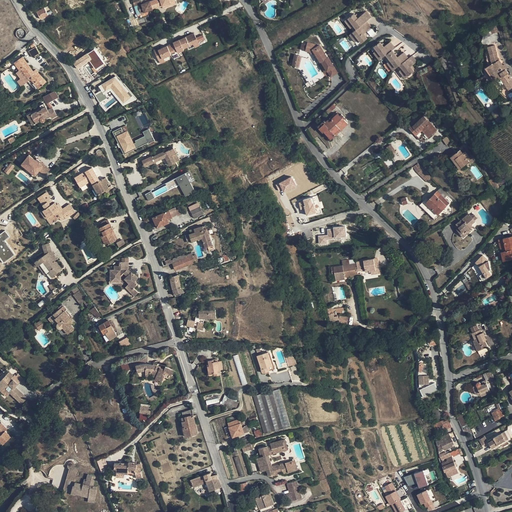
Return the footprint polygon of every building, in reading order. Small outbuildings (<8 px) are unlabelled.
[(150,1),(138,5),(140,11),(143,10),(144,13),(152,10),(152,9),(150,1)] [(45,8),(38,11),(40,14),(38,15),(40,19),(48,15),(45,8)] [(354,14),(344,21),(350,30),(353,28),(355,31),(350,36),(355,43),(358,41),(361,45),(368,40),(363,34),(372,28),(367,22),(373,18),(368,11),(358,18),(354,14)] [(58,28),(60,35),(78,29),(79,28),(77,21),(58,28)] [(497,25),(490,27),(491,34),(499,32),(497,25)] [(78,29),(60,35),(62,39),(71,36),(76,45),(84,40),(78,29)] [(185,35),(179,38),(184,48),(193,44),(198,42),(196,38),(194,33),(186,36),(185,35)] [(179,38),(173,41),(173,42),(167,45),(172,54),(178,51),(178,52),(184,50),(184,48),(179,38)] [(33,47),(29,51),(32,56),(39,51),(33,41),(30,43),(33,47)] [(381,41),(373,47),(377,51),(374,53),(379,60),(385,56),(393,50),(396,48),(391,42),(385,46),(381,41)] [(311,53),(316,55),(320,62),(321,61),(327,71),(334,67),(328,57),(327,58),(319,45),(307,42),(307,44),(305,50),(305,51),(311,52),(311,53)] [(153,50),(158,60),(159,60),(163,58),(172,54),(167,45),(167,44),(157,48),(154,49),(154,50),(153,50)] [(486,68),(495,82),(501,79),(509,90),(511,87),(511,79),(508,74),(508,73),(506,69),(503,65),(499,60),(497,57),(497,53),(495,45),(488,47),(490,55),(491,55),(492,61),(493,63),(486,68)] [(89,50),(73,62),(77,69),(94,57),(100,65),(107,60),(97,46),(89,51),(89,50)] [(398,57),(393,50),(385,56),(389,62),(387,63),(395,74),(398,71),(405,80),(415,73),(412,67),(418,63),(412,55),(409,57),(405,52),(398,57)] [(33,71),(23,56),(14,62),(20,70),(21,69),(25,75),(21,78),(25,84),(28,82),(36,91),(39,88),(47,82),(38,73),(36,75),(33,71)] [(107,60),(100,65),(103,69),(110,64),(107,60)] [(132,96),(115,76),(102,84),(106,90),(111,87),(125,102),(132,96)] [(55,91),(46,95),(48,100),(49,102),(50,102),(58,97),(55,91)] [(107,98),(103,92),(96,96),(100,102),(107,98)] [(37,111),(31,114),(36,123),(41,120),(41,121),(42,121),(43,121),(44,121),(44,120),(45,120),(45,119),(45,118),(46,117),(47,118),(51,115),(52,118),(57,115),(54,110),(49,113),(48,110),(44,103),(40,106),(42,109),(37,112),(37,111)] [(335,103),(326,111),(328,114),(336,107),(335,106),(337,104),(335,103)] [(495,110),(491,113),(496,120),(500,116),(495,110)] [(36,123),(31,113),(27,115),(32,125),(36,123)] [(324,120),(318,126),(323,132),(324,131),(331,138),(348,123),(344,119),(345,118),(341,114),(340,115),(338,113),(331,119),(330,117),(326,121),(324,120)] [(423,125),(428,120),(425,116),(419,121),(423,125)] [(418,120),(410,127),(420,139),(426,134),(429,137),(437,130),(428,120),(423,125),(418,120)] [(120,126),(111,130),(123,156),(154,141),(148,129),(142,132),(144,135),(132,141),(127,130),(123,132),(120,126)] [(395,151),(391,145),(387,147),(391,154),(395,151)] [(175,154),(177,153),(173,147),(170,150),(169,149),(164,152),(163,151),(153,156),(153,155),(142,160),(145,166),(155,162),(165,156),(170,165),(179,161),(175,154)] [(460,150),(451,157),(460,169),(469,162),(467,159),(469,157),(467,154),(465,152),(463,153),(460,150)] [(26,168),(35,175),(43,166),(40,164),(39,163),(35,160),(29,155),(22,164),(26,168)] [(43,166),(39,171),(45,175),(50,169),(42,162),(40,164),(43,166)] [(15,167),(10,163),(5,171),(9,175),(15,167)] [(418,163),(413,166),(417,173),(418,172),(424,169),(418,163)] [(35,175),(26,168),(25,169),(34,177),(35,175)] [(75,177),(79,185),(84,183),(85,185),(98,177),(92,168),(75,177)] [(433,177),(424,169),(418,172),(428,182),(433,177)] [(185,172),(174,178),(177,184),(178,183),(180,182),(184,180),(182,176),(186,174),(185,172)] [(184,180),(180,182),(187,195),(194,191),(190,183),(193,181),(189,173),(186,174),(182,176),(184,180)] [(103,179),(103,178),(93,184),(95,187),(99,194),(105,190),(108,188),(109,187),(106,184),(109,182),(106,177),(103,179)] [(284,193),(296,187),(292,177),(279,183),(284,193)] [(494,177),(489,180),(493,186),(498,183),(494,177)] [(313,178),(314,196),(307,199),(299,202),(300,210),(304,208),(307,216),(311,214),(315,214),(315,216),(319,215),(323,214),(323,204),(322,201),(320,201),(316,193),(326,189),(326,187),(325,183),(321,183),(318,178),(313,178)] [(187,195),(180,182),(178,183),(185,196),(187,195)] [(438,190),(441,194),(445,198),(448,194),(441,187),(438,190)] [(145,194),(149,201),(155,197),(151,190),(145,194)] [(438,198),(440,196),(442,198),(441,200),(447,206),(450,203),(438,190),(434,194),(438,198)] [(46,209),(41,212),(46,218),(51,215),(55,221),(64,215),(66,218),(75,212),(70,204),(63,209),(61,210),(57,205),(55,202),(53,203),(49,197),(50,196),(47,192),(39,197),(42,201),(41,202),(46,209)] [(432,209),(428,213),(435,219),(447,206),(441,200),(442,198),(440,196),(438,198),(434,194),(426,203),(432,209)] [(199,202),(188,207),(190,210),(200,206),(199,202)] [(200,206),(190,210),(194,218),(204,213),(200,206)] [(153,217),(157,227),(169,222),(168,219),(178,214),(176,210),(175,207),(168,210),(153,217)] [(78,212),(73,218),(76,221),(81,215),(78,212)] [(468,215),(456,224),(461,230),(459,232),(463,237),(469,232),(468,231),(470,229),(473,226),(472,224),(475,221),(474,220),(471,216),(470,214),(470,215),(468,216),(468,215)] [(51,215),(46,218),(51,224),(55,221),(51,215)] [(102,236),(106,245),(116,240),(111,231),(113,230),(114,230),(110,222),(109,223),(108,219),(102,222),(102,223),(98,225),(103,235),(102,236)] [(190,234),(185,235),(187,242),(202,237),(205,247),(208,246),(209,250),(213,249),(212,245),(212,244),(207,228),(206,228),(205,225),(189,230),(190,234)] [(346,237),(345,227),(327,228),(327,235),(317,235),(318,244),(328,243),(327,239),(346,237)] [(0,258),(3,263),(14,256),(5,240),(10,237),(6,231),(0,233),(0,258)] [(511,236),(503,238),(506,251),(501,252),(503,261),(511,258),(511,236)] [(123,239),(116,242),(120,249),(127,246),(123,239)] [(42,245),(45,254),(49,252),(51,250),(49,243),(42,245)] [(49,252),(51,255),(52,255),(55,260),(57,259),(52,251),(51,250),(49,252)] [(45,254),(35,262),(38,266),(40,264),(47,274),(49,272),(53,277),(62,269),(59,265),(55,260),(54,261),(51,256),(51,255),(49,252),(45,254)] [(175,263),(173,264),(176,270),(195,262),(192,255),(192,253),(185,256),(186,258),(175,263)] [(175,263),(186,258),(185,256),(184,254),(173,259),(175,263)] [(483,255),(473,263),(487,279),(491,275),(488,271),(491,268),(486,263),(488,261),(483,255)] [(364,263),(357,265),(358,270),(362,270),(366,270),(366,271),(371,271),(376,270),(376,268),(380,268),(378,261),(375,261),(374,258),(364,260),(364,263)] [(343,264),(345,277),(349,276),(359,274),(358,270),(357,265),(357,263),(350,264),(349,259),(342,260),(343,264)] [(111,270),(111,279),(121,279),(121,276),(124,273),(127,276),(125,279),(129,283),(127,285),(132,289),(134,287),(138,283),(135,281),(138,278),(134,274),(133,274),(131,272),(130,274),(126,270),(128,269),(129,268),(129,261),(122,261),(119,261),(119,266),(115,265),(114,270),(111,270)] [(40,264),(38,266),(45,276),(47,274),(40,264)] [(343,264),(331,266),(332,274),(335,274),(336,281),(345,279),(343,264)] [(178,274),(170,277),(172,289),(174,295),(184,292),(181,287),(180,284),(180,281),(179,279),(178,274)] [(132,289),(130,291),(134,296),(138,292),(134,287),(132,289)] [(80,304),(86,300),(80,291),(74,295),(80,304)] [(88,300),(84,303),(89,309),(92,306),(88,300)] [(63,306),(54,314),(56,317),(55,318),(56,319),(59,323),(58,324),(57,324),(57,325),(57,326),(58,327),(59,328),(60,328),(61,328),(62,328),(63,327),(68,333),(74,328),(71,325),(71,324),(70,319),(70,318),(73,317),(63,306)] [(203,323),(205,317),(216,317),(216,309),(199,310),(199,313),(197,313),(196,317),(199,318),(198,322),(197,325),(197,328),(203,329),(205,323),(203,323)] [(329,314),(329,311),(326,311),(330,322),(334,321),(332,313),(329,314)] [(338,323),(347,324),(348,317),(339,316),(338,323)] [(188,319),(186,326),(194,327),(194,325),(195,321),(188,319)] [(44,325),(40,320),(35,324),(39,329),(44,325)] [(108,320),(99,326),(104,334),(106,333),(110,339),(117,336),(108,320)] [(497,323),(490,326),(492,332),(499,329),(497,323)] [(476,325),(471,328),(473,333),(472,333),(475,340),(473,341),(478,351),(487,347),(484,341),(486,340),(483,332),(482,333),(480,330),(479,330),(476,325)] [(119,342),(123,348),(132,345),(128,337),(119,342)] [(268,352),(261,354),(260,351),(257,352),(258,355),(262,368),(261,368),(263,373),(270,370),(274,369),(268,352)] [(294,353),(286,356),(289,367),(297,364),(294,353)] [(238,354),(233,356),(242,385),(247,384),(238,354)] [(217,359),(209,360),(209,362),(209,364),(209,366),(208,366),(209,373),(214,372),(214,374),(220,374),(219,370),(220,370),(219,369),(218,361),(217,359)] [(174,370),(165,366),(165,368),(164,369),(160,367),(157,366),(157,365),(153,364),(153,365),(150,364),(147,364),(146,364),(145,364),(144,364),(142,364),(141,364),(140,364),(138,365),(136,365),(137,372),(142,371),(146,370),(146,374),(150,375),(156,376),(155,378),(157,379),(157,378),(160,380),(160,381),(162,381),(164,376),(168,378),(170,374),(172,375),(174,370)] [(18,400),(22,404),(27,398),(15,386),(18,384),(12,378),(11,379),(7,375),(3,379),(0,381),(0,383),(3,387),(2,388),(0,391),(5,395),(5,394),(7,396),(10,393),(18,400)] [(15,375),(12,378),(18,384),(21,381),(15,375)] [(419,386),(429,385),(428,375),(418,376),(419,386)] [(477,385),(473,386),(476,394),(480,393),(481,396),(491,393),(489,389),(486,380),(482,382),(481,383),(480,383),(480,382),(479,382),(478,382),(478,383),(477,383),(477,384),(477,385)] [(423,397),(438,390),(434,382),(419,390),(423,397)] [(290,426),(279,389),(269,392),(279,429),(290,426)] [(279,429),(269,392),(261,394),(272,431),(279,429)] [(272,431),(261,394),(254,396),(265,433),(272,431)] [(504,402),(498,404),(499,405),(501,409),(501,411),(507,409),(504,402)] [(443,417),(437,406),(432,409),(437,419),(443,417)] [(192,435),(197,433),(193,414),(192,409),(182,412),(183,417),(185,416),(186,420),(182,421),(184,427),(183,427),(186,436),(190,435),(192,435)] [(497,411),(492,413),(496,420),(500,419),(500,418),(504,416),(501,411),(501,409),(497,411)] [(460,415),(457,416),(460,424),(463,430),(464,433),(465,434),(466,435),(472,433),(470,430),(467,431),(466,429),(460,415)] [(442,420),(434,424),(435,429),(436,433),(452,427),(450,422),(448,418),(442,420)] [(239,419),(228,423),(229,427),(233,437),(244,433),(242,427),(241,423),(239,419)] [(0,440),(3,443),(10,436),(5,431),(6,429),(1,423),(0,423),(0,440)] [(502,433),(494,438),(495,439),(489,442),(489,443),(492,448),(498,445),(501,443),(505,441),(503,438),(504,438),(502,435),(504,434),(503,432),(502,433)] [(449,433),(438,438),(439,445),(438,445),(439,451),(443,449),(454,444),(449,433)] [(262,456),(257,458),(261,471),(267,470),(269,475),(273,474),(273,475),(278,474),(277,471),(282,470),(284,469),(285,473),(298,469),(294,456),(291,457),(285,439),(273,442),(274,446),(272,447),(269,448),(268,445),(259,448),(262,456)] [(251,442),(242,445),(244,451),(252,448),(251,442)] [(451,452),(440,457),(442,460),(446,458),(447,461),(442,463),(443,466),(443,468),(445,471),(451,469),(455,468),(456,467),(455,463),(454,462),(452,455),(453,455),(451,452)] [(238,456),(234,457),(240,476),(244,475),(238,456)] [(104,458),(97,461),(102,471),(109,469),(104,458)] [(95,476),(88,474),(87,479),(85,484),(83,484),(83,483),(83,484),(75,482),(78,471),(74,463),(73,463),(73,462),(72,462),(71,462),(70,462),(69,462),(69,463),(68,463),(67,464),(67,465),(67,467),(68,467),(68,468),(69,469),(63,491),(71,493),(76,495),(76,493),(80,495),(81,492),(89,494),(88,497),(88,499),(95,500),(97,486),(93,486),(95,476)] [(119,463),(114,463),(114,468),(116,468),(116,472),(123,472),(123,473),(124,473),(129,473),(132,474),(132,472),(132,470),(134,470),(135,472),(136,478),(142,477),(140,468),(142,468),(140,463),(137,464),(132,464),(132,462),(128,462),(128,465),(124,465),(124,463),(119,463)] [(424,470),(404,478),(409,485),(417,483),(419,487),(428,483),(424,470)] [(204,475),(191,479),(194,487),(200,485),(199,483),(207,481),(207,482),(210,491),(222,487),(220,482),(219,478),(218,474),(212,475),(211,472),(204,475)] [(302,498),(297,480),(290,482),(287,483),(290,493),(286,494),(289,501),(296,500),(302,498)] [(246,482),(240,484),(242,490),(248,489),(246,482)] [(397,511),(405,508),(392,483),(385,487),(389,494),(385,496),(389,504),(391,504),(395,511),(397,511)] [(417,495),(421,503),(424,502),(427,510),(435,506),(427,490),(417,495)] [(260,496),(256,498),(257,501),(253,503),(256,510),(260,509),(265,507),(273,504),(275,503),(270,492),(260,496)]
